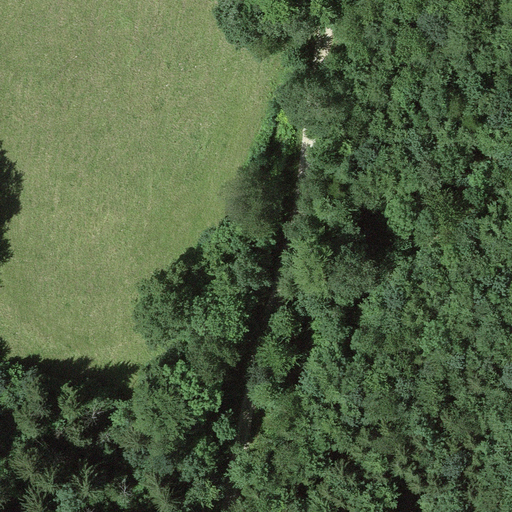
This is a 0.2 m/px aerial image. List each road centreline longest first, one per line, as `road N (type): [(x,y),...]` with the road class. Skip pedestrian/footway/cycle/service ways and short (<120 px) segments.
road 1 (track): [(337,0),(224,511)]
road 2 (track): [(241,435),(291,395),(430,247),(511,190)]
